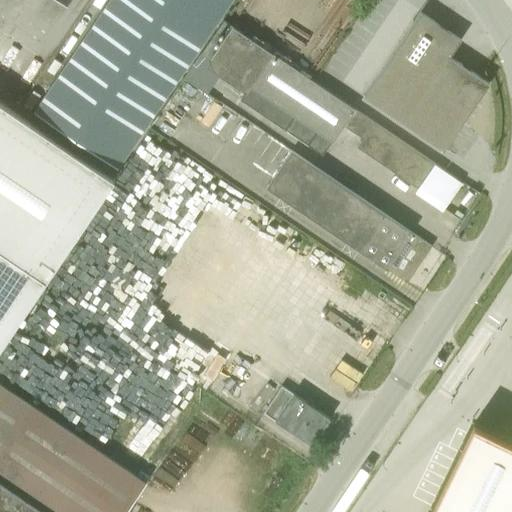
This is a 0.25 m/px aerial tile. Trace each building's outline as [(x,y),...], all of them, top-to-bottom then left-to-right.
[(110,0),(34,113),(116,169),(230,0),(110,0)] [(449,56),(460,40),(420,12),(363,96),(443,151),(489,84),(449,56)] [(245,94),(249,86),(255,90),(246,104),(322,156),(343,126),(362,139),(357,147),(417,188),(434,163),(222,20),(183,78),(208,94),(220,76),(245,94)] [(0,103),(0,347),(113,180),(0,103)] [(261,152),(281,165),(265,188),(406,283),(431,246),(271,138),(261,152)] [(108,323),(211,387),(238,343),(135,279),(108,323)] [(511,511),(511,347),(431,511),(511,511)] [(125,511),(146,482),(109,457),(0,382),(0,472),(58,511),(125,511)] [(262,413),(311,445),(329,418),(281,386),(262,413)] [(0,511),(38,511),(0,486),(0,511)]
